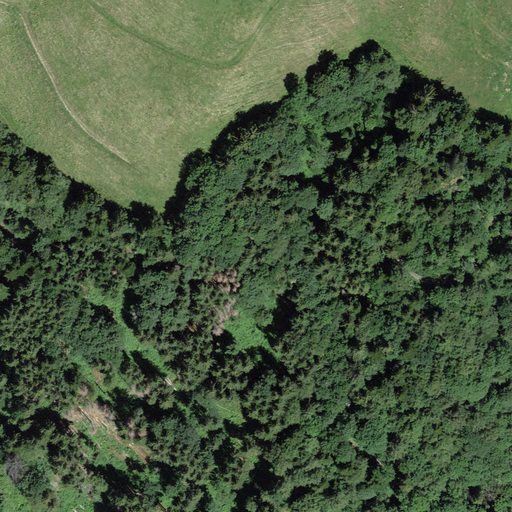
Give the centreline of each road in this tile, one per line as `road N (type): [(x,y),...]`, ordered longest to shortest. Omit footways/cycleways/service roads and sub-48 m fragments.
road 1 (track): [(511,490),(429,510),(401,492),(368,448),(347,392),(347,357),(304,251),(310,230),(330,224),(373,239),(415,275),(446,280),(470,271),(511,205)]
road 2 (track): [(91,0),(199,62),(232,68),(278,0)]
